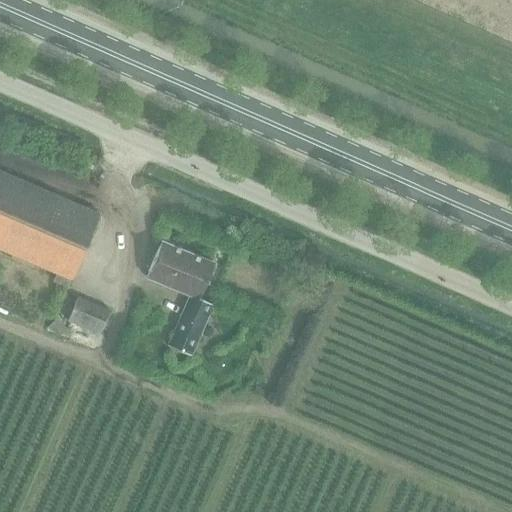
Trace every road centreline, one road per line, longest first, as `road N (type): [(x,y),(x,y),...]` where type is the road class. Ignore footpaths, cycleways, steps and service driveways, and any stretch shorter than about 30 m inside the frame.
road 1 (primary): [(0,6),(511,231)]
road 2 (unclassified): [(511,301),(0,79)]
